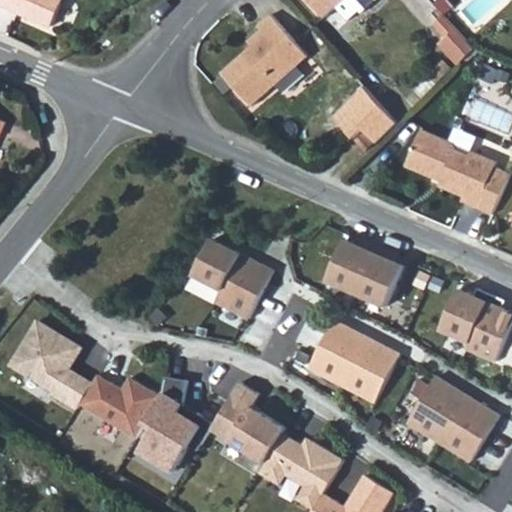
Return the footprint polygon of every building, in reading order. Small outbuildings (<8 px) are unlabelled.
[(0,0),(0,5),(58,32),(71,2),(65,0),(0,0)] [(378,0),(315,0),(329,15),(340,5),(352,18),(363,8),(365,11),(378,0)] [(269,23),(273,28),(279,35),(266,46),(234,73),(262,103),(317,55),(281,13),(269,23)] [(448,39),(467,60),(480,47),(462,27),(448,39)] [(266,46),(279,35),(273,28),(260,39),(266,46)] [(12,116),(0,111),(0,130),(5,132),(12,116)] [(466,198),(500,212),(511,182),(511,167),(502,164),(504,157),(478,146),(477,151),(464,146),(457,136),(429,123),(411,161),(445,178),(443,181),(469,193),(466,198)] [(362,142),(368,149),(375,142),(369,136),(362,142)] [(348,238),(331,278),(390,304),(407,264),(392,257),(395,249),(367,238),(364,245),(348,238)] [(276,271),(215,240),(197,275),(224,289),(217,302),(251,320),(276,271)] [(509,298),(481,286),(478,293),(462,287),(444,329),(473,341),(470,347),(500,361),(511,334),(511,308),(506,305),(509,298)] [(403,354),(336,320),(312,368),(378,402),(403,354)] [(81,354),(37,327),(10,372),(53,399),(52,401),(76,416),(81,408),(91,391),(69,376),(81,354)] [(192,378),(168,373),(165,398),(149,424),(157,429),(143,452),(176,472),(192,448),(200,452),(213,431),(267,463),(288,430),(292,425),(265,409),(262,413),(254,408),(264,391),(245,379),(219,420),(188,402),(192,378)] [(101,375),(81,408),(137,444),(149,424),(165,398),(133,379),(126,390),(101,375)] [(503,415),(439,376),(410,423),(474,462),(503,415)] [(314,445),(288,430),(267,463),(264,468),(285,481),(291,471),(310,483),(302,496),(319,506),(329,490),(350,456),(318,438),(314,445)] [(341,503),(343,499),(329,490),(319,506),(315,511),(383,511),(398,488),(370,471),(348,507),(341,503)]
